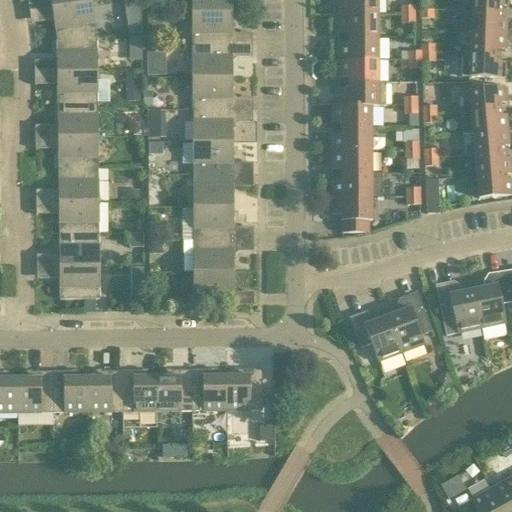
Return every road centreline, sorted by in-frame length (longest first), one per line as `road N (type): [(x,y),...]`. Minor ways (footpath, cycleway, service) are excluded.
road 1 (residential): [(25,338),(3,0)]
road 2 (residential): [(294,284),(294,336),(25,338)]
road 3 (residential): [(294,284),(291,0)]
road 4 (residential): [(294,284),(511,242)]
